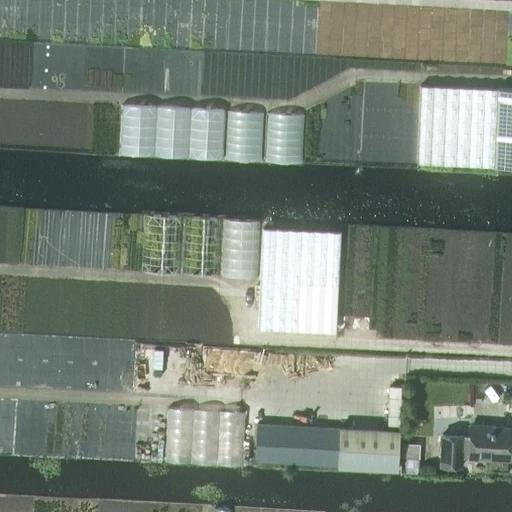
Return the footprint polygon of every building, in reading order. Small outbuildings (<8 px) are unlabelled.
[(511,167),(511,89),(497,88),(420,87),(417,164),(494,167),(511,167)] [(336,332),(340,231),(262,228),(259,329),(336,332)] [(339,428),(256,423),(254,462),(337,467),(397,470),(399,431),(339,428)] [(509,460),(511,428),(470,426),(470,435),(440,434),(438,467),(460,468),(461,457),(468,457),(509,460)] [(406,465),(405,475),(417,475),(418,465),(406,465)]
